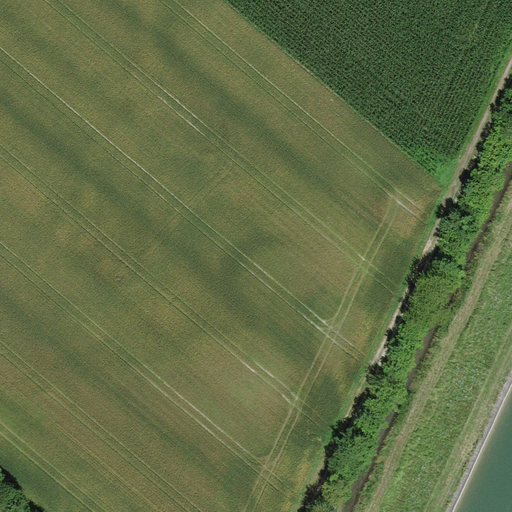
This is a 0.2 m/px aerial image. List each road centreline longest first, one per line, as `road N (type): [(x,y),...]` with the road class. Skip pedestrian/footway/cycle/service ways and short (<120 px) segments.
road 1 (track): [(511,57),(297,511)]
road 2 (track): [(511,380),(447,511)]
